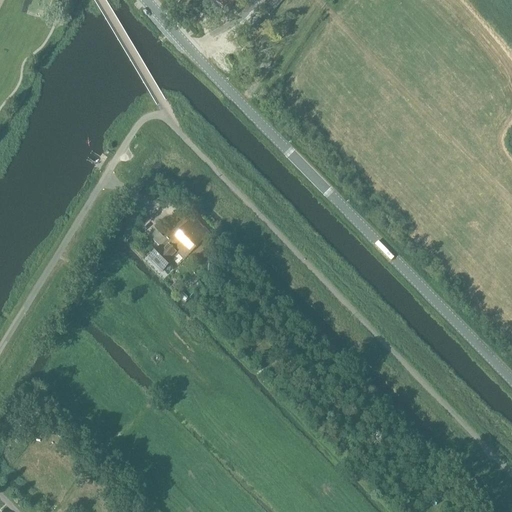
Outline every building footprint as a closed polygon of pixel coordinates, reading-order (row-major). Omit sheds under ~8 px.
[(209,0),(226,11),(233,0),(209,0)] [(266,0),(260,8),(269,16),(283,0),(266,0)] [(173,207),(178,211),(186,202),(181,198),(173,207)] [(188,223),(183,218),(163,238),(166,241),(168,243),(167,244),(178,255),(184,261),(210,235),(193,218),(188,223)] [(220,237),(213,244),(220,250),(226,244),(220,237)] [(166,241),(159,248),(148,258),(162,272),(173,261),(172,261),(178,255),(167,244),(168,243),(166,241)] [(194,277),(189,281),(193,286),(198,282),(194,277)] [(211,290),(215,294),(226,281),(221,277),(211,290)]
